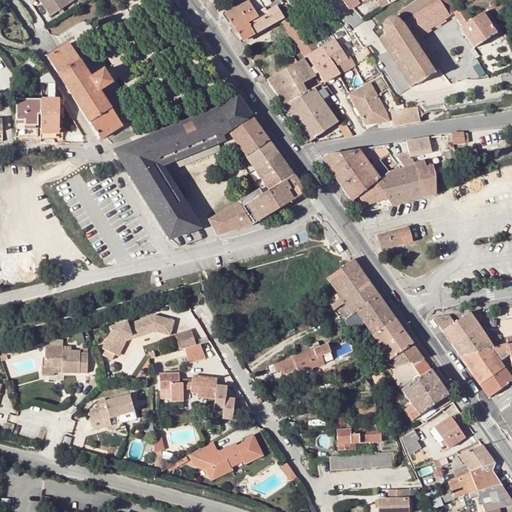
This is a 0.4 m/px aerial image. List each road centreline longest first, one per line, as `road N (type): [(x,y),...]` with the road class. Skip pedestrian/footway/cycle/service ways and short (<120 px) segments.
road 1 (tertiary): [(0,452),(228,511)]
road 2 (unclassified): [(321,511),(199,310)]
road 3 (residential): [(334,0),(401,93),(511,82)]
road 4 (tertiary): [(511,116),(298,157)]
road 5 (primary): [(298,157),(185,0)]
road 6 (primary): [(511,461),(405,311)]
road 7 (residential): [(172,260),(0,299)]
road 8 (residential): [(101,148),(11,0)]
road 9 (residential): [(328,201),(290,226),(172,260)]
road 10 (unknown): [(487,221),(476,199),(352,235)]
road 11 (primary): [(405,311),(328,201)]
road 12 (residential): [(172,260),(101,148)]
